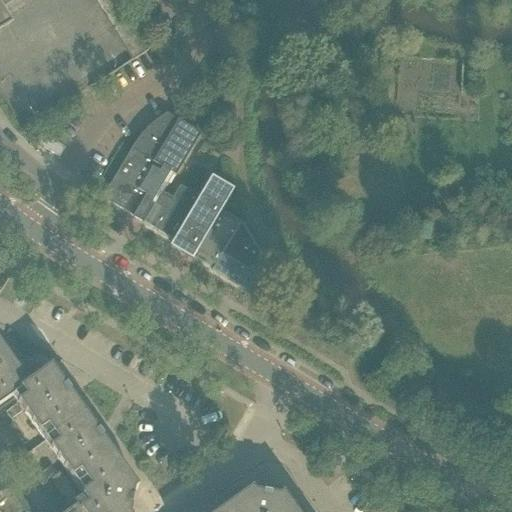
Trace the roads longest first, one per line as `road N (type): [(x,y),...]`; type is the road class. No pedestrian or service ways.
road 1 (unclassified): [(287,388),(55,250),(0,208)]
road 2 (residential): [(212,481),(203,450),(170,406),(0,310)]
road 3 (unclassified): [(505,511),(287,388)]
